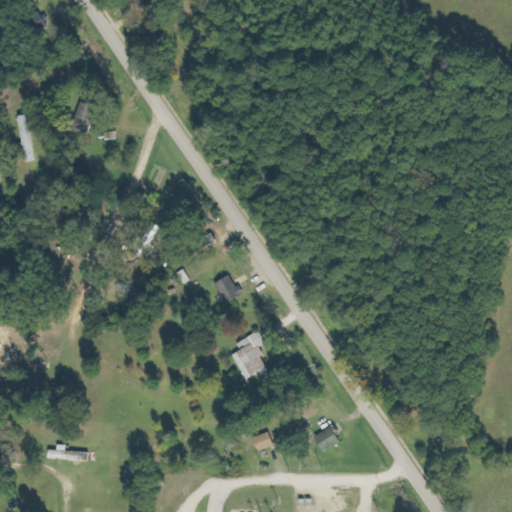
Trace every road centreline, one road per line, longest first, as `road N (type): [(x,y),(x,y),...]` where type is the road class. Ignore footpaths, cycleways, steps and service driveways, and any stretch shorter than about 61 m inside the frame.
road 1 (residential): [(439,511),(85,0)]
road 2 (residential): [(95,273),(159,108)]
